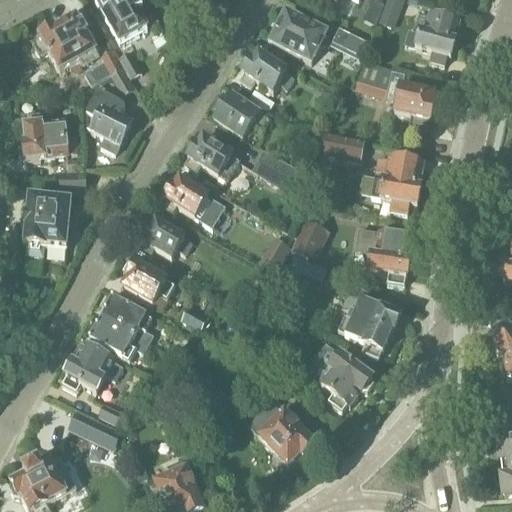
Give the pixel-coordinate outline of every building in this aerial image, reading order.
[(119,50),(147,35),(142,27),(143,26),(137,17),(142,14),(135,0),(129,3),(127,0),(106,0),(95,6),(113,39),(114,39),(119,50)] [(347,0),(352,2),(358,6),(360,0),(302,0),(314,7),(318,0),(336,10),(337,10),(341,12),(347,0)] [(385,0),(367,0),(367,1),(381,9),(385,0)] [(450,0),(449,4),(465,9),(468,1),(469,1),(469,0),(450,0)] [(391,1),(388,10),(380,29),(391,33),(401,5),(391,1)] [(430,69),(444,73),(446,64),(450,65),(455,47),(454,47),(459,31),(429,22),(428,23),(418,20),(415,33),(419,34),(417,39),(418,39),(414,55),(432,60),(430,69)] [(61,25),(61,31),(54,35),(54,34),(39,43),(40,44),(32,49),(39,63),(47,58),(59,78),(78,68),(79,70),(97,60),(76,22),(74,23),(68,21),(61,25)] [(279,34),(276,32),(269,45),(273,47),(271,50),(310,70),(319,52),(323,53),(328,44),(324,42),(325,41),(285,21),(279,34)] [(344,37),(337,51),(363,64),(370,50),(344,37)] [(122,75),(111,55),(99,62),(110,81),(122,75)] [(131,85),(142,79),(130,58),(119,64),(131,85)] [(255,89),(273,101),(279,91),(286,95),(293,85),(286,80),(287,79),(258,60),(252,68),(251,68),(243,81),(244,82),(240,89),(251,96),(255,89)] [(403,81),(392,79),(392,76),(362,66),(353,94),(386,105),(396,107),(393,120),(410,124),(408,133),(424,137),(426,127),(429,128),(434,125),(436,116),(432,111),(431,111),(434,101),(400,93),(403,81)] [(120,100),(131,94),(121,76),(111,82),(120,100)] [(320,100),(330,106),(336,95),(325,89),(320,100)] [(86,135),(91,137),(90,138),(104,146),(100,154),(115,161),(119,153),(131,130),(119,123),(125,113),(120,110),(121,110),(97,98),(86,119),(86,135)] [(213,127),(242,146),(252,132),(259,136),(266,125),(259,121),(259,120),(231,101),(225,109),(224,108),(215,121),(217,122),(213,127)] [(42,130),(24,132),(25,149),(23,150),(25,167),(67,163),(67,160),(77,159),(75,144),(65,145),(63,129),(42,131),(42,130)] [(320,161),(359,169),(363,149),(324,141),(320,161)] [(200,173),(225,189),(238,169),(231,164),(231,163),(202,145),(197,153),(196,152),(187,165),(189,166),(185,173),(196,180),(200,173)] [(291,184),(295,178),(297,175),(263,156),(257,166),(291,184)] [(390,217),(407,220),(409,211),(417,212),(420,193),(419,193),(423,170),(388,164),(388,167),(378,165),(375,179),(379,180),(378,186),(374,185),(371,203),(391,208),(390,217)] [(67,166),(67,179),(82,179),(82,166),(67,166)] [(290,186),(291,184),(257,166),(251,176),(299,205),(305,195),(290,186)] [(82,179),(67,179),(58,179),(58,204),(85,204),(85,179),(82,179)] [(165,207),(161,215),(172,222),(176,215),(194,226),(200,216),(208,221),(215,210),(207,205),(208,204),(179,186),(174,194),(172,193),(164,207),(165,207)] [(24,252),(26,252),(24,263),(42,265),(44,254),(47,254),(66,256),(70,209),(29,205),(24,252)] [(141,249),(137,256),(149,263),(153,256),(171,267),(177,257),(184,262),(191,250),(184,246),(184,245),(155,227),(150,235),(148,235),(140,248),(141,249)] [(307,227),(304,231),(302,230),(292,256),(308,264),(315,268),(330,238),(307,227)] [(386,290),(403,293),(405,283),(406,284),(408,267),(407,267),(411,244),(378,239),(378,240),(366,238),(358,237),(354,258),(370,261),(368,278),(387,281),(386,290)] [(274,245),(258,271),(274,280),(290,254),(274,245)] [(321,287),(327,275),(293,258),(278,288),(292,295),(301,278),(321,287)] [(126,285),(121,295),(152,312),(161,316),(174,293),(165,288),(166,288),(134,270),(127,271),(123,278),(126,285)] [(254,322),(266,302),(255,295),(243,316),(254,322)] [(340,341),(344,343),(363,350),(363,351),(365,352),(362,360),(378,367),(380,359),(384,360),(393,339),(392,338),(399,322),(360,306),(359,307),(347,302),(342,314),(350,317),(346,325),(340,341)] [(102,326),(148,351),(153,342),(145,339),(152,327),(143,322),(144,322),(112,305),(107,307),(105,310),(103,314),(105,320),(102,326)] [(188,316),(181,328),(199,338),(206,327),(188,316)] [(148,351),(102,326),(98,333),(97,333),(91,334),(88,341),(89,347),(129,369),(136,357),(143,360),(148,351)] [(511,342),(500,342),(495,347),(494,360),(499,364),(504,365),(503,386),(511,386),(511,342)] [(325,351),(304,380),(333,402),(328,409),(342,419),(347,411),(350,413),(360,400),(361,401),(367,399),(373,391),(373,385),(340,361),(339,362),(325,351)] [(62,393),(75,400),(80,392),(96,400),(105,383),(115,388),(121,375),(112,371),(113,369),(83,354),(74,369),(73,368),(64,384),(66,385),(62,393)] [(243,367),(263,384),(273,372),(254,356),(243,367)] [(276,481),(282,481),(299,463),(301,464),(307,465),(313,458),(313,452),(270,407),(245,431),(274,461),(267,467),(268,472),(276,481)] [(103,410),(97,422),(117,432),(123,420),(103,410)] [(76,419),(69,436),(113,457),(120,441),(76,419)] [(499,462),(500,473),(511,472),(511,444),(497,447),(498,451),(495,452),(496,459),(499,462)] [(64,474),(60,468),(59,466),(49,471),(49,470),(39,475),(36,471),(28,476),(28,475),(22,479),(24,483),(10,490),(9,496),(12,503),(19,506),(19,505),(20,505),(23,511),(45,511),(46,511),(75,496),(64,474)] [(200,511),(186,477),(185,477),(181,468),(166,474),(170,484),(153,490),(162,511),(200,511)] [(511,472),(500,473),(501,487),(499,489),(499,496),(503,498),(503,502),(511,500),(511,472)]
